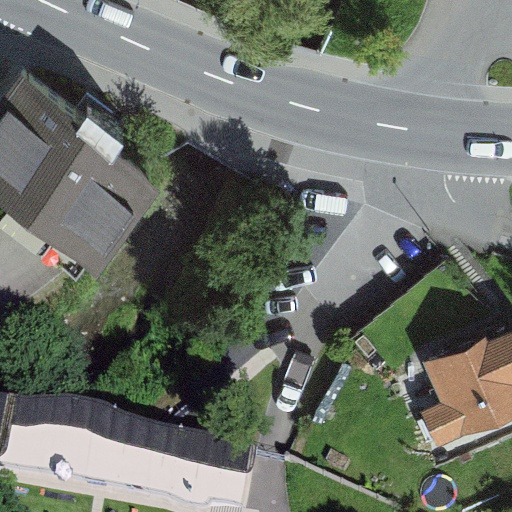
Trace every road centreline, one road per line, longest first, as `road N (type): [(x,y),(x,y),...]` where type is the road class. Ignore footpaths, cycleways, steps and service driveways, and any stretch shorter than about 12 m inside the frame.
road 1 (secondary): [(437,137),(234,86),(41,0)]
road 2 (residential): [(437,137),(439,184),(455,205),(474,220),(511,229)]
